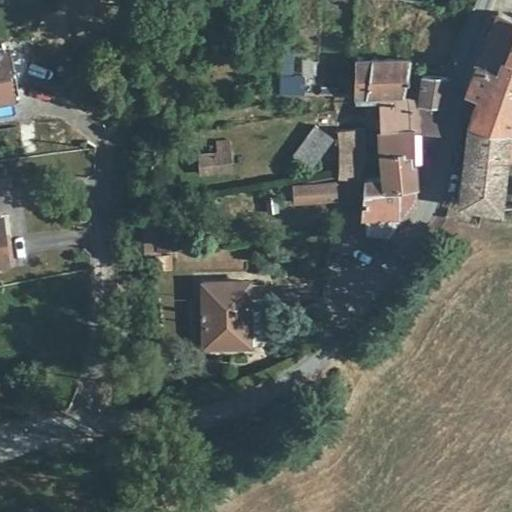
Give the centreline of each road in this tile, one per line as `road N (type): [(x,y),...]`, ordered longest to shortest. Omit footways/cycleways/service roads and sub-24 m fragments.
road 1 (residential): [(0,445),(107,421),(218,412),(319,359),(427,217),(456,87),(489,0)]
road 2 (unknown): [(54,430),(20,168)]
